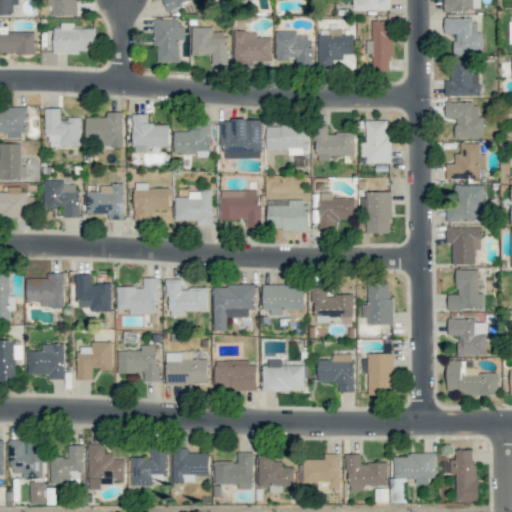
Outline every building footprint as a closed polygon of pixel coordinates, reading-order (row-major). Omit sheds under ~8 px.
[(47,0),(47,5),(53,5),(53,15),(77,15),(76,0),(47,0)] [(163,0),(166,8),(195,0),(163,0)] [(353,0),(353,9),(389,10),(388,0),(353,0)] [(443,0),(444,10),(479,11),(479,0),(443,0)] [(454,53),(482,53),(482,32),(477,32),(477,18),(444,18),(444,33),(454,33),(454,53)] [(155,62),(179,61),(179,39),(182,39),(182,19),(155,19),(155,62)] [(372,20),(372,40),(366,40),(366,53),(372,53),(372,71),(391,70),(391,20),(372,20)] [(54,24),(53,53),(80,53),(80,49),(95,50),(95,28),(74,27),(74,24),(54,24)] [(191,54),(212,54),(212,64),(227,64),(226,31),(213,31),(213,27),(191,27),(191,54)] [(342,34),(341,28),(328,28),(328,34),(317,34),(318,64),(343,64),(342,53),(353,53),(353,34),(342,34)] [(0,53),(35,53),(35,30),(0,30),(0,53)] [(311,66),(311,35),(297,35),(297,30),(276,31),(276,59),(296,59),(296,66),(311,66)] [(234,65),(262,65),(262,60),(271,60),(270,37),(257,37),(257,31),(233,31),(234,65)] [(445,96),(480,94),(479,72),(473,72),(473,59),(451,60),(451,80),(444,80),(445,96)] [(445,102),(445,118),(455,117),(455,137),(483,137),(483,116),(478,116),(478,102),(445,102)] [(0,106),(0,132),(7,132),(7,138),(26,137),(25,106),(0,106)] [(80,117),(61,118),(60,108),(45,108),(46,144),(80,144),(80,117)] [(123,112),(106,112),(107,116),(86,117),(86,145),(123,145),(123,112)] [(169,124),(148,124),(148,113),(133,113),(133,151),(148,151),(148,146),(169,145),(169,124)] [(221,157),(261,158),(262,119),(221,119),(221,157)] [(389,120),(365,120),(366,142),(363,142),(363,162),(389,162),(389,120)] [(288,149),(288,154),(307,154),(308,126),(267,125),(266,149),(288,149)] [(354,154),(354,133),(327,133),(327,127),(316,127),(316,160),(330,160),(330,154),(354,154)] [(174,129),(174,152),(197,151),(197,157),(211,156),(210,128),(174,129)] [(480,142),(460,142),(460,153),(454,153),(454,163),(446,163),(446,180),(480,180),(480,167),(485,167),(485,154),(480,154),(480,142)] [(0,143),(0,178),(27,178),(27,165),(21,165),(21,143),(0,143)] [(63,217),(79,217),(78,184),(64,184),(64,179),(43,180),(43,208),(63,207),(63,217)] [(170,210),(170,188),(148,188),(148,182),(134,183),(134,216),(149,216),(149,210),(170,210)] [(124,219),(124,184),(100,184),(100,190),(86,191),(86,214),(108,213),(108,219),(124,219)] [(483,184),(455,185),(456,207),(446,207),(446,221),(484,220),(483,184)] [(0,191),(0,198),(1,217),(28,217),(27,188),(8,189),(8,192),(0,191)] [(174,196),(175,220),(196,220),(196,225),(212,225),(211,190),(188,190),(189,196),(174,196)] [(220,219),(246,219),(246,227),(260,227),(260,190),(220,190),(220,219)] [(391,191),(362,191),(362,212),(366,212),(366,232),(390,233),(391,191)] [(332,198),(332,192),(318,192),(319,229),(336,229),(335,219),(355,219),(355,197),(332,198)] [(267,205),(268,230),(308,229),(307,199),(289,199),(289,205),(267,205)] [(451,242),(452,264),(474,264),(474,249),(481,249),(481,226),(446,227),(447,242),(451,242)] [(448,309),(483,308),(483,293),(478,293),(478,269),(456,269),(456,294),(447,294),(448,309)] [(0,272),(0,288),(0,319),(10,319),(10,310),(16,310),(15,295),(10,295),(9,272),(0,272)] [(26,301),(41,301),(41,306),(63,306),(64,273),(48,272),(47,278),(27,277),(26,301)] [(92,273),(75,274),(75,299),(80,298),(80,307),(91,306),(91,311),(112,310),(111,283),(92,283),(92,273)] [(130,314),(159,313),(159,277),(143,277),(143,286),(117,286),(117,308),(130,308),(130,314)] [(181,278),(167,279),(168,316),(185,315),(184,311),(208,310),(208,287),(181,287),(181,278)] [(391,282),(368,281),(367,304),(362,304),(362,317),(368,317),(368,324),(391,324),(391,282)] [(262,284),(263,309),(270,309),(270,315),(283,314),(283,309),(305,309),(304,287),(288,287),(287,283),(262,284)] [(213,285),(213,330),(227,330),(227,317),(253,316),(253,284),(213,285)] [(353,294),(326,294),(326,287),(313,287),(314,322),(344,321),(344,317),(353,317),(353,294)] [(447,335),(458,335),(457,355),(486,355),(486,320),(448,319),(447,335)] [(0,360),(0,380),(16,380),(16,359),(23,359),(23,341),(0,341),(0,360)] [(78,379),(93,379),(93,370),(113,369),(112,341),(90,342),(91,346),(77,346),(78,379)] [(42,351),(28,350),(28,373),(49,374),(49,379),(64,379),(65,344),(42,343),(42,351)] [(117,350),(117,372),(144,372),(144,380),(158,380),(158,344),(141,345),(141,350),(117,350)] [(166,352),(166,383),(208,382),(208,358),(192,359),(192,351),(166,352)] [(318,382),(338,381),(339,392),(354,391),(353,353),(332,354),(332,359),(317,360),(318,382)] [(368,394),(393,393),(392,353),(367,353),(368,394)] [(264,390),(304,390),(304,365),(281,365),(281,358),(264,359),(264,390)] [(257,365),(249,365),(249,360),(215,360),(215,387),(231,387),(231,389),(256,390),(257,365)] [(447,394),(498,394),(498,373),(477,373),(477,368),(466,368),(466,360),(447,360),(447,394)] [(26,440),(10,439),(9,472),(23,472),(22,478),(42,478),(43,441),(26,441),(26,440)] [(89,489),(101,488),(101,483),(113,483),(113,478),(124,478),(124,458),(114,458),(114,453),(104,453),(104,443),(88,444),(89,489)] [(82,445),(68,445),(68,456),(50,457),(50,484),(83,483),(82,445)] [(131,457),(131,486),(154,485),(154,478),(168,477),(167,447),(150,448),(151,457),(131,457)] [(173,482),(195,481),(195,476),(210,475),(209,452),(187,452),(187,447),(172,448),(173,482)] [(456,500),(476,499),(475,449),(455,449),(455,460),(442,460),(442,473),(455,472),(456,500)] [(214,484),(238,483),(238,489),(253,488),(252,451),(237,452),(237,461),(214,461),(214,484)] [(259,486),(269,486),(269,491),(283,491),(283,486),(294,486),(294,466),(282,466),(282,460),(273,460),(273,452),(258,453),(259,486)] [(340,453),(324,453),(324,459),(303,458),(303,482),(328,482),(328,489),(340,489),(340,453)] [(435,453),(393,454),(394,476),(415,476),(415,481),(436,481),(435,453)] [(360,454),(347,454),(347,490),(363,490),(363,485),(387,485),(386,462),(360,462),(360,454)] [(405,502),(404,477),(390,478),(391,502),(405,502)] [(30,503),(44,503),(44,481),(31,481),(30,503)] [(388,488),(375,488),(375,501),(387,501),(388,488)]
